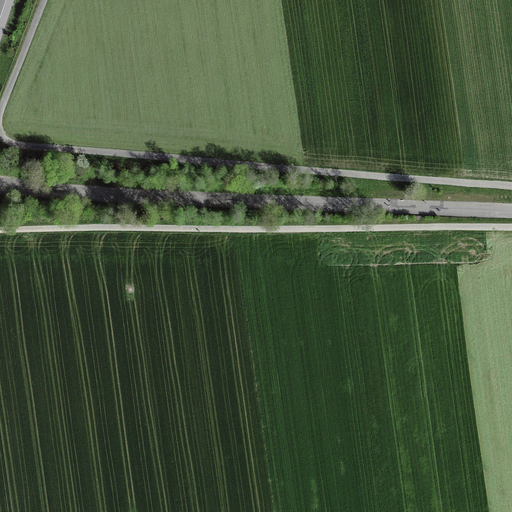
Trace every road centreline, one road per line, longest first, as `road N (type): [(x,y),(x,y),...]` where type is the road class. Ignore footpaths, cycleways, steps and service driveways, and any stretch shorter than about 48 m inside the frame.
road 1 (track): [(511,187),(20,145),(0,130)]
road 2 (unclassified): [(511,208),(0,184)]
road 3 (track): [(0,229),(511,227)]
road 4 (track): [(0,113),(44,0)]
